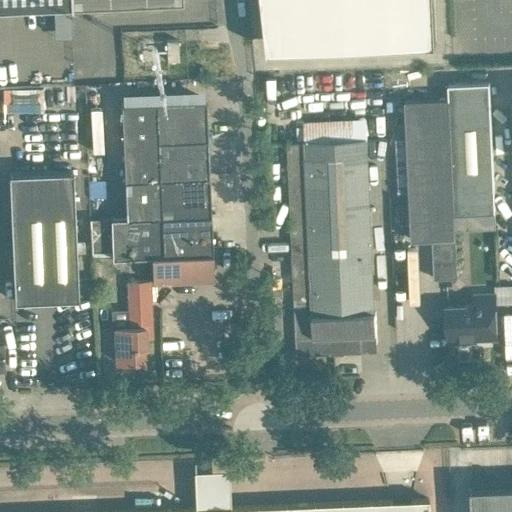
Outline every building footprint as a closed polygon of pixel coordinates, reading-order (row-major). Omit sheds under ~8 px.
[(0,0),(0,8),(70,6),(70,7),(71,7),(70,0),(0,0)] [(263,0),(267,30),(302,26),(304,45),(436,42),(434,0),(263,0)] [(179,59),(178,45),(178,39),(166,39),(167,59),(179,59)] [(449,96),(406,99),(412,238),(433,237),(434,277),(458,276),(455,212),(496,210),(490,80),(449,82),(449,96)] [(33,86),(1,87),(2,109),(34,108),(33,86)] [(92,249),(112,249),(112,256),(151,254),(152,280),(213,277),(205,98),(121,101),(126,216),(91,217),(92,249)] [(377,342),(368,138),(355,139),(353,117),(302,119),(303,141),(288,142),(297,354),(370,351),(370,348),(375,342),(377,342)] [(9,172),(14,300),(78,297),(73,169),(9,172)] [(240,224),(225,225),(226,248),(241,248),(240,224)] [(149,279),(127,280),(129,325),(116,326),(117,361),(144,359),(143,346),(146,346),(145,336),(152,336),(149,279)] [(283,286),(273,287),(274,299),(283,298),(283,286)] [(497,337),(495,294),(474,295),(474,304),(447,305),(448,341),(450,341),(450,339),(497,337)] [(192,466),(216,466),(215,457),(192,457),(192,466)] [(511,511),(511,483),(471,485),(472,511),(511,511)] [(428,511),(428,497),(230,505),(196,507),(71,511),(428,511)]
